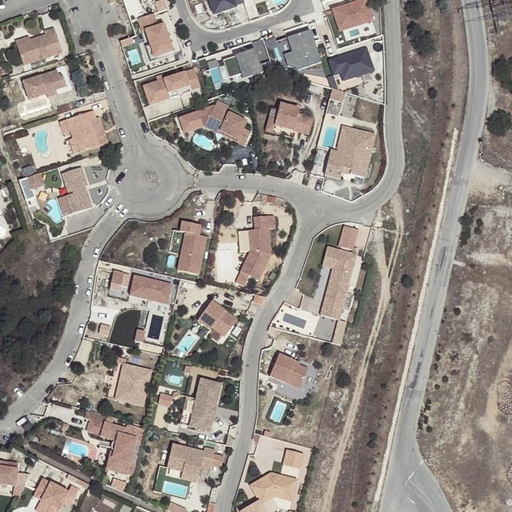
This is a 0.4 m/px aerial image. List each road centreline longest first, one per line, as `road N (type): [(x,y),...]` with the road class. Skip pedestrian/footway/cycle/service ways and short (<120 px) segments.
road 1 (residential): [(319,205),(258,326),(223,511)]
road 2 (residential): [(0,428),(53,372),(96,241),(133,199)]
road 3 (residential): [(388,0),(392,177),(351,209),(319,205)]
road 4 (unknown): [(0,428),(161,511)]
road 5 (unknown): [(476,0),(482,89),(461,168)]
road 6 (residential): [(137,152),(86,0)]
road 7 (residential): [(319,205),(263,185),(167,180)]
road 8 (unclassified): [(297,0),(284,15),(217,38),(191,27),(179,0)]
